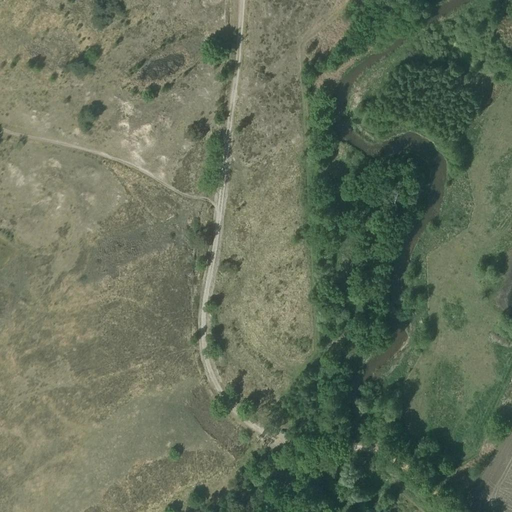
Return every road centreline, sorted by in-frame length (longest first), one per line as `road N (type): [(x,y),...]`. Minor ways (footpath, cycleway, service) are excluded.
road 1 (track): [(221,203),(200,333),(214,385),(252,427),(341,447)]
road 2 (track): [(238,0),(221,203)]
road 3 (unclassified): [(452,511),(381,452),(341,447)]
